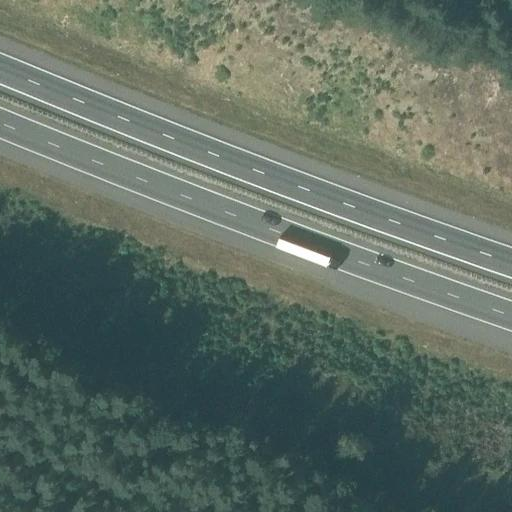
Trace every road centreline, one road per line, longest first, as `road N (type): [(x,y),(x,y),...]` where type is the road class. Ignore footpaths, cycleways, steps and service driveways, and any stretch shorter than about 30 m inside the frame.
road 1 (motorway): [(511,260),(107,114),(0,67)]
road 2 (motorway): [(0,128),(511,321)]
